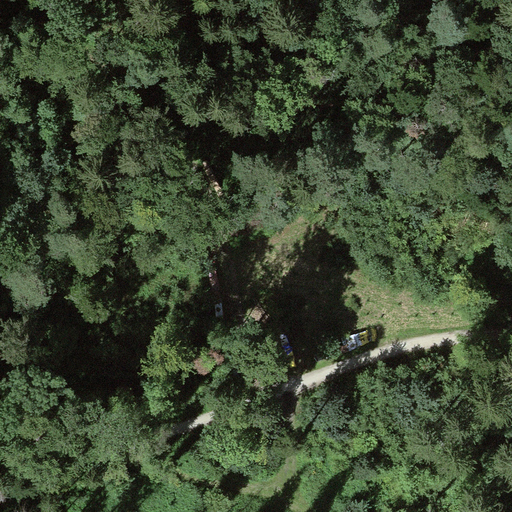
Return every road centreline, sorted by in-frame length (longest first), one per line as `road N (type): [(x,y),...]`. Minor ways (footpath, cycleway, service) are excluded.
road 1 (track): [(10,0),(128,85),(165,138),(280,393)]
road 2 (track): [(511,333),(381,351),(104,450)]
road 3 (track): [(104,450),(290,504)]
road 4 (track): [(297,511),(280,393)]
